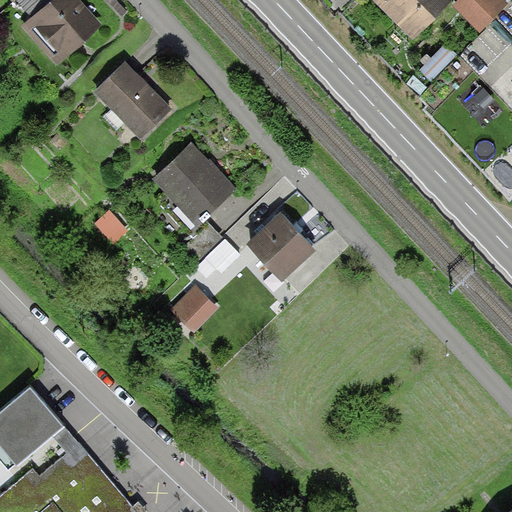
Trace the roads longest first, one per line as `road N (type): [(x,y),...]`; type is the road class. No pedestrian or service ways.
road 1 (unclassified): [(511,404),(144,0)]
road 2 (primary): [(278,0),(511,250)]
road 3 (unclassified): [(228,511),(0,293)]
